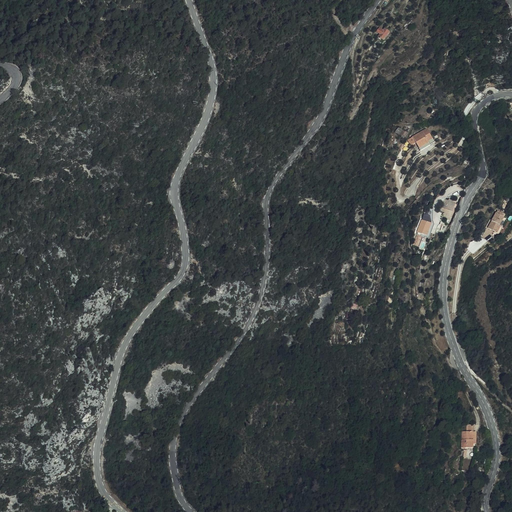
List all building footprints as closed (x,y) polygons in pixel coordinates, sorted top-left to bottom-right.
[(384,32),(388,34),(389,33),(385,29),(382,31),(379,29),(375,33),(378,36),(375,40),(377,42),(384,32)] [(388,34),(384,32),(377,42),(380,44),(390,33),(389,33),(388,34)] [(404,132),(400,137),(404,141),(408,136),(404,132)] [(427,149),(432,147),(428,135),(412,141),(417,155),(427,151),(427,149)] [(427,149),(427,151),(417,155),(418,156),(433,151),(432,147),(427,149)] [(451,205),(448,204),(444,219),(447,220),(451,221),(455,207),(450,206),(451,205)] [(451,221),(447,220),(446,221),(451,222),(452,218),(457,208),(455,205),(452,205),(451,205),(450,206),(455,207),(451,221)] [(505,219),(495,213),(487,228),(497,233),(505,219)] [(432,237),(435,228),(433,227),(429,226),(423,223),(418,235),(428,239),(429,236),(432,237)] [(420,248),(422,243),(417,241),(414,249),(417,251),(418,247),(420,248)] [(480,453),(480,448),(482,436),(475,435),(470,435),(468,452),(480,453)]
